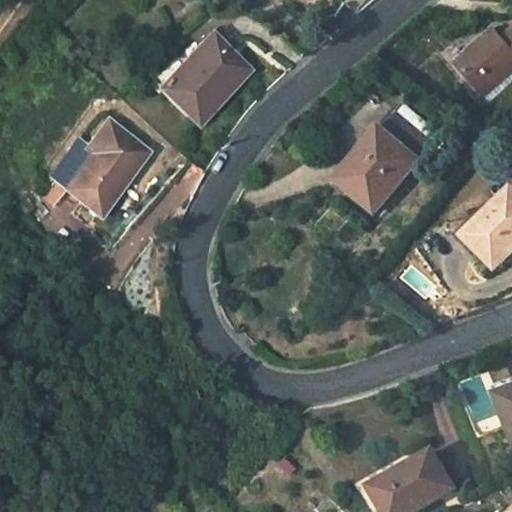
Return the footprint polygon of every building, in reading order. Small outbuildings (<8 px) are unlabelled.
[(482,95),(511,69),(511,30),(502,39),(493,28),(454,63),(482,95)] [(210,36),(185,64),(172,52),(150,77),(161,88),(158,91),(199,127),(249,73),(210,36)] [(511,80),(511,69),(482,95),(488,101),(511,80)] [(408,108),(400,117),(433,145),(441,136),(408,108)] [(433,145),(400,117),(395,113),(363,150),(368,155),(342,185),(375,213),(433,145)] [(91,155),(64,191),(99,217),(147,154),(106,123),(85,150),(91,155)] [(53,183),(64,191),(91,155),(85,150),(80,147),(53,183)] [(511,191),(465,237),(492,265),(510,248),(511,249),(511,191)] [(511,249),(510,248),(492,265),(496,269),(511,253),(511,249)] [(511,389),(498,395),(501,402),(511,398),(511,389)] [(511,398),(501,402),(511,432),(511,398)] [(372,490),(384,511),(411,511),(453,488),(432,451),(402,468),(404,473),(372,490)]
